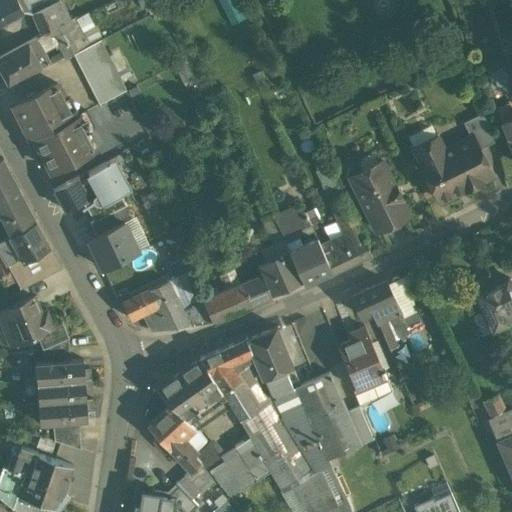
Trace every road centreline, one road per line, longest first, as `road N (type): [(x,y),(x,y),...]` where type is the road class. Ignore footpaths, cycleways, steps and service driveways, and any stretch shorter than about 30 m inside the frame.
road 1 (residential): [(129,374),(511,198)]
road 2 (residential): [(0,125),(129,374)]
road 3 (residential): [(129,374),(104,511)]
